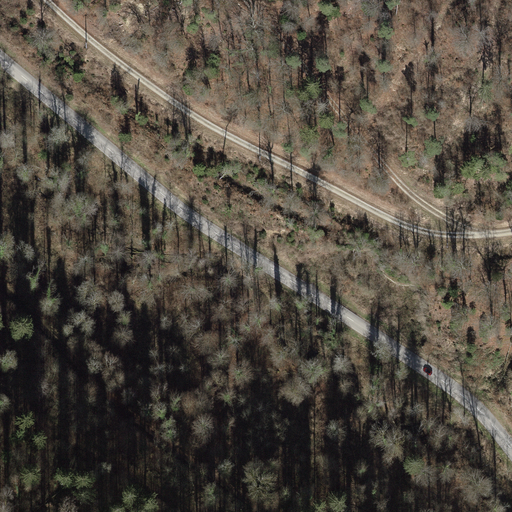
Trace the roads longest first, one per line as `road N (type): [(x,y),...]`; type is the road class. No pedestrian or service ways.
road 1 (unclassified): [(511,447),(458,388),(209,228),(0,56)]
road 2 (track): [(49,0),(209,123),(394,219),(426,230),(511,233)]
road 3 (track): [(0,280),(86,370),(262,511)]
road 4 (track): [(468,233),(388,168),(247,0)]
road 5 (track): [(195,511),(0,393)]
